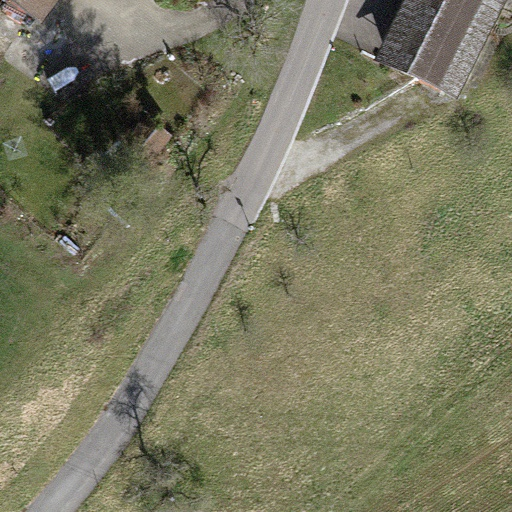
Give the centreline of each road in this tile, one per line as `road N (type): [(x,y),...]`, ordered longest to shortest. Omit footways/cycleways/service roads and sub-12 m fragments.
road 1 (unclassified): [(326,0),(279,128),(192,299),(139,393),(50,511)]
road 2 (track): [(242,202),(410,99)]
road 3 (unknown): [(506,0),(410,99)]
